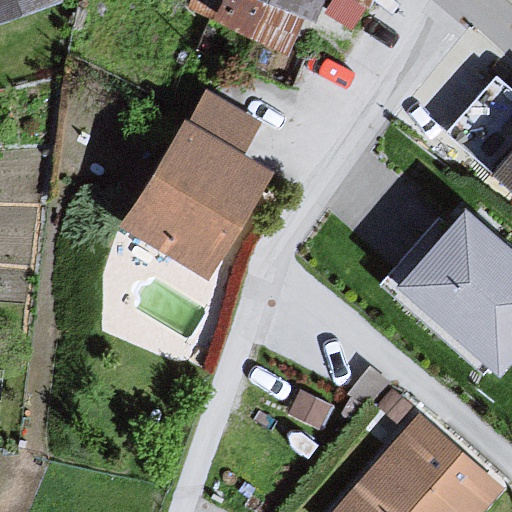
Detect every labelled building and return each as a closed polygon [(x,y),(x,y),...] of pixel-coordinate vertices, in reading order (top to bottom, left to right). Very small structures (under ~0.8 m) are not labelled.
[(0,0),(0,31),(77,9),(74,0),(0,0)] [(240,0),(227,31),(300,63),(316,28),(359,41),(384,0),(240,0)] [(511,76),(493,63),(453,119),(484,142),(511,102),(511,76)] [(264,129),(210,97),(126,231),(223,284),(285,184),(242,161),(264,129)] [(511,166),(499,180),(511,190),(511,166)] [(511,269),(431,210),(371,305),(503,388),(511,376),(511,269)] [(427,423),(346,511),(485,511),(503,491),(427,423)]
